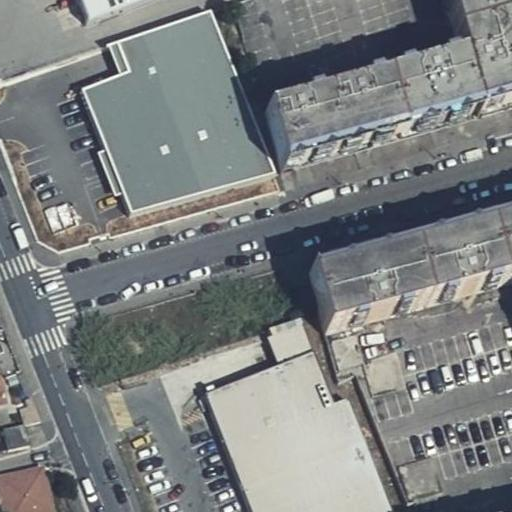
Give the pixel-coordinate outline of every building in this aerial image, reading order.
[(153,0),(0,0),(0,39),(7,57),(153,0)] [(511,104),(511,47),(498,0),(439,0),(457,60),(259,116),(274,171),(511,104)] [(511,511),(511,230),(309,286),(324,339),(511,286),(511,511)] [(301,325),(267,336),(280,368),(313,354),(301,325)] [(280,368),(203,401),(249,511),(391,511),(362,441),(346,402),(334,405),(313,354),(280,368)] [(3,440),(26,433),(25,426),(1,432),(3,440)] [(30,447),(26,433),(3,440),(6,453),(28,447),(30,447)] [(47,511),(50,511),(41,470),(0,479),(0,511),(47,511)]
